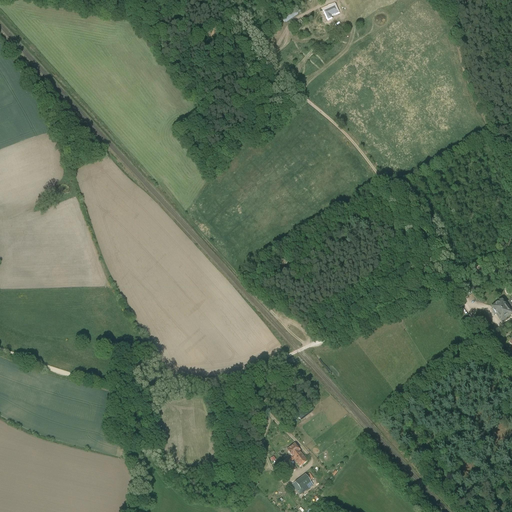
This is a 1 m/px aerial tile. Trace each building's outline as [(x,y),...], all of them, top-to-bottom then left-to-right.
[(334,3),(321,9),(327,22),(332,20),(332,19),(331,17),(339,14),(334,3)] [(292,14),(283,19),(285,23),(298,14),(298,13),(300,11),(298,7),(295,9),(291,12),(292,14)] [(301,19),(293,24),(296,27),(302,24),(301,22),(303,22),(301,19)] [(503,323),(511,316),(511,314),(510,311),(511,309),(511,298),(508,302),(505,304),(502,301),(492,308),(494,311),(493,312),(495,315),(497,314),(503,323)] [(297,416),(300,420),(312,411),(309,406),(297,416)] [(296,470),(291,462),(294,460),(300,467),(307,461),(300,452),(294,444),(287,450),(292,456),(283,462),(292,473),(296,470)] [(313,479),(309,474),(306,476),(305,474),(291,485),(299,496),(313,485),(310,481),(313,479)]
